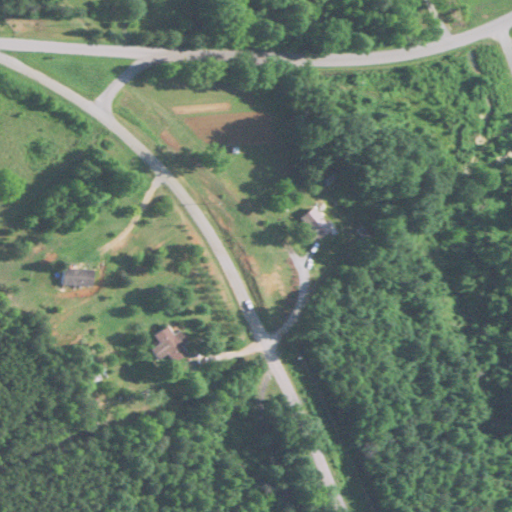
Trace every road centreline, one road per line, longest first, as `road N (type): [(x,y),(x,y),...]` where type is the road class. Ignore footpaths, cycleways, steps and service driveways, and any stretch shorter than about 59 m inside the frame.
road 1 (tertiary): [(0,57),(126,135),(192,205),(225,255),(343,511)]
road 2 (tertiary): [(96,112),(155,52),(363,60),(438,47),(511,17)]
road 3 (tertiary): [(0,42),(155,52)]
